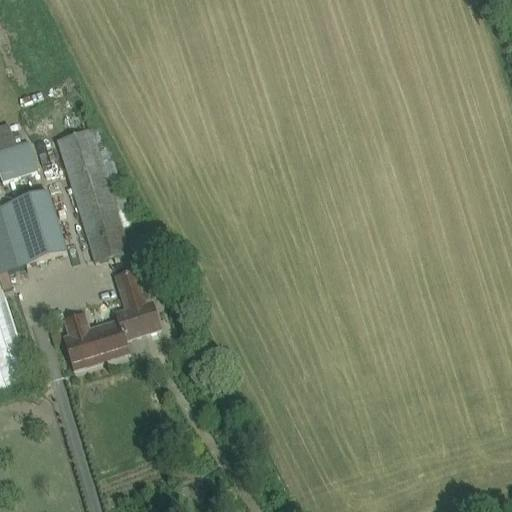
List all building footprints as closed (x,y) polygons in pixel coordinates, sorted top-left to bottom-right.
[(0,153),(16,148),(10,127),(0,130),(0,153)] [(99,133),(92,135),(57,146),(95,268),(130,257),(115,207),(125,203),(118,181),(121,180),(99,133)] [(0,153),(0,177),(3,186),(38,175),(29,145),(16,148),(0,153)] [(0,218),(17,273),(68,257),(49,196),(0,211),(0,218)] [(148,293),(163,289),(155,263),(133,270),(135,275),(117,281),(127,314),(116,318),(118,326),(124,345),(126,345),(161,334),(155,315),(148,293)] [(0,399),(32,389),(0,286),(0,399)] [(118,326),(90,335),(85,319),(66,325),(71,341),(65,342),(75,375),(105,366),(103,363),(124,356),(128,355),(129,359),(130,358),(126,345),(124,345),(118,326)]
